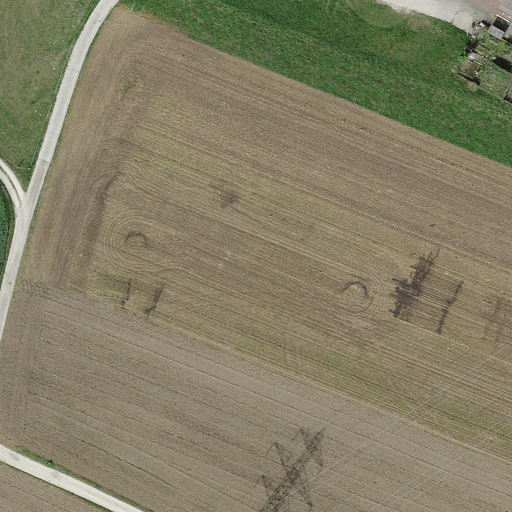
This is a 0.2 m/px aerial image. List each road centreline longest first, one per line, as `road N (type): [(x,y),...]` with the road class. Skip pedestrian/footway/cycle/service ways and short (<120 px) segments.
road 1 (track): [(0,315),(63,102),(93,28),(118,0)]
road 2 (track): [(118,511),(0,459)]
